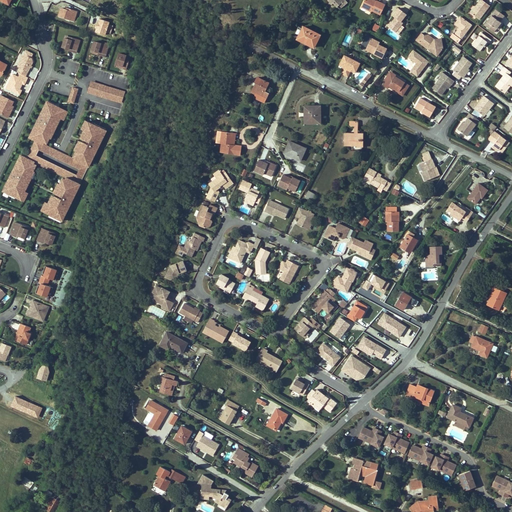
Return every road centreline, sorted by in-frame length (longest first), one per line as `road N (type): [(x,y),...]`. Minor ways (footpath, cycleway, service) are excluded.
road 1 (residential): [(274,333),(321,271),(315,256),(231,221),(200,274),(198,289),(208,298)]
road 2 (residential): [(242,39),(435,136)]
road 3 (tertiary): [(407,359),(511,192)]
road 4 (residential): [(511,509),(487,498),(466,457),(359,404)]
road 5 (residential): [(33,0),(49,58),(0,161)]
road 6 (unknown): [(410,226),(479,157),(507,114)]
road 7 (unknown): [(206,352),(324,426)]
road 8 (residential): [(435,136),(511,33)]
